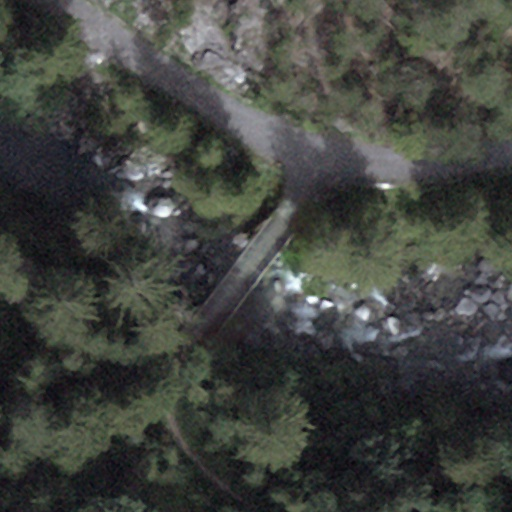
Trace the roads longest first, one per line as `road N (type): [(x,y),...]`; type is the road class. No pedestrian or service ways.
road 1 (track): [(312,172),(69,0)]
road 2 (track): [(199,358),(286,232),(312,172)]
road 3 (track): [(511,165),(312,172)]
